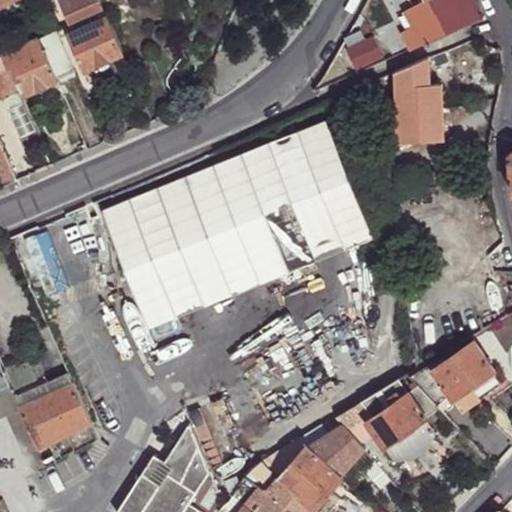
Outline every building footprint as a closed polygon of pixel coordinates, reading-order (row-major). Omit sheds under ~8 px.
[(103,8),(99,0),(58,0),(73,32),(68,34),(82,70),(93,65),(99,81),(129,68),(107,17),(94,23),(91,14),(103,8)] [(398,32),(408,50),(413,48),(473,22),(477,19),(480,14),(479,8),(474,0),(418,0),(401,10),(409,25),(398,32)] [(57,78),(75,70),(58,32),(40,40),(57,78)] [(0,42),(0,46),(4,55),(12,52),(7,40),(0,42)] [(10,69),(10,70),(15,68),(27,96),(45,88),(58,82),(57,78),(40,40),(12,52),(4,55),(4,56),(10,69)] [(429,55),(395,69),(396,89),(397,140),(442,139),(441,83),(430,83),(429,55)] [(0,73),(10,69),(4,56),(0,58),(0,73)] [(19,89),(22,97),(27,96),(15,68),(10,70),(19,89)] [(0,76),(8,94),(19,89),(10,70),(10,69),(0,73),(0,76)] [(395,69),(368,80),(374,94),(396,89),(395,69)] [(58,82),(45,88),(47,93),(61,87),(58,82)] [(324,119),(100,209),(148,327),(372,237),(324,119)] [(0,187),(16,181),(0,144),(0,187)] [(432,367),(452,397),(493,369),(474,340),(432,367)] [(0,416),(8,413),(21,407),(21,406),(17,396),(5,370),(0,358),(0,416)] [(428,362),(407,373),(409,375),(417,383),(437,405),(452,397),(432,367),(428,362)] [(12,367),(5,370),(17,396),(40,386),(30,363),(12,367)] [(493,369),(452,397),(462,411),(503,384),(493,369)] [(40,386),(17,396),(21,406),(73,383),(69,373),(40,386)] [(387,387),(363,401),(372,412),(374,415),(409,389),(401,377),(387,387)] [(73,383),(21,406),(21,407),(38,445),(39,446),(54,440),(67,434),(91,423),(73,383)] [(437,405),(417,383),(409,389),(427,413),(437,405)] [(427,413),(409,389),(374,415),(369,419),(387,443),(427,413)] [(363,401),(338,416),(344,425),(349,430),(372,412),(363,401)] [(38,445),(21,407),(8,413),(24,451),(26,450),(38,445)] [(427,413),(387,443),(397,457),(399,455),(415,454),(429,443),(435,428),(437,427),(427,413)] [(338,416),(302,438),(312,449),(344,425),(338,416)] [(97,439),(91,423),(67,434),(74,450),(97,439)] [(225,505),(192,423),(167,462),(156,454),(118,511),(218,511),(219,511),(225,505)] [(344,425),(312,449),(342,476),(365,448),(349,430),(344,425)] [(302,438),(263,462),(274,471),(280,476),(294,463),(312,449),(302,438)] [(54,440),(39,446),(46,465),(62,457),(54,440)] [(39,446),(38,445),(26,450),(35,470),(46,465),(39,446)] [(294,463),(280,476),(315,508),(342,476),(312,449),(294,463)] [(254,468),(245,478),(260,489),(274,471),(263,462),(254,468)] [(274,471),(260,489),(267,494),(280,476),(274,471)] [(280,476),(267,494),(290,511),(319,511),(315,508),(280,476)] [(227,482),(232,495),(233,494),(234,492),(235,493),(242,484),(239,477),(227,482)] [(234,492),(233,494),(247,505),(253,511),(267,494),(260,489),(245,478),(242,484),(235,493),(234,492)] [(225,505),(219,511),(240,511),(247,505),(233,494),(232,495),(225,505)] [(290,511),(267,494),(253,511),(254,511),(290,511)]
